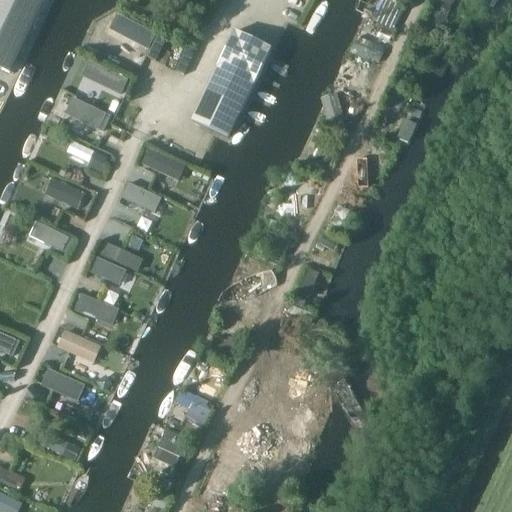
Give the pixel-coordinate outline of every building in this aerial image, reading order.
[(0,0),(0,69),(11,74),(46,0),(0,0)] [(419,37),(436,45),(456,0),(455,0),(435,0),(430,13),(419,37)] [(393,30),(402,9),(383,1),(374,21),(393,30)] [(129,22),(122,35),(141,46),(142,46),(149,31),(129,21),(129,22)] [(393,32),(382,26),(377,37),(388,43),(393,32)] [(237,33),(235,32),(192,122),(193,122),(228,139),(272,49),(237,33)] [(358,38),(352,51),(366,57),(378,63),(383,52),(384,50),(372,45),(358,38)] [(447,61),(433,55),(414,95),(429,101),(447,61)] [(82,78),(121,96),(128,81),(89,62),(82,78)] [(402,113),(410,95),(395,88),(387,107),(402,113)] [(65,115),(103,133),(111,117),(73,99),(65,115)] [(338,99),(322,103),(333,140),(348,136),(338,99)] [(382,131),(374,127),(371,135),(379,138),(382,131)] [(324,146),(320,145),(313,162),(326,167),(328,163),(333,150),(324,146)] [(150,150),(142,166),(178,183),(186,167),(150,150)] [(101,174),(107,160),(94,154),(88,168),(101,174)] [(77,211),(85,194),(53,179),(45,196),(77,211)] [(155,215),(162,200),(129,184),(121,200),(155,215)] [(62,253),(69,239),(36,223),(30,237),(62,253)] [(322,230),(317,239),(324,243),(329,234),(322,230)] [(97,254),(116,263),(122,251),(103,242),(97,254)] [(122,251),(116,263),(137,273),(143,261),(122,251)] [(119,287),(126,272),(97,259),(90,274),(119,287)] [(309,299),(319,274),(309,270),(298,294),(309,299)] [(82,295),(75,312),(97,321),(104,304),(82,295)] [(300,308),(303,301),(293,297),(290,303),(300,308)] [(311,316),(291,309),(287,319),(306,327),(311,316)] [(242,319),(253,324),(257,316),(246,310),(242,319)] [(93,366),(101,348),(65,332),(57,349),(93,366)] [(0,352),(9,357),(16,341),(0,334),(0,352)] [(227,367),(240,363),(235,344),(221,348),(227,367)] [(299,350),(286,345),(283,352),(296,357),(299,350)] [(333,413),(348,412),(343,346),(327,347),(333,413)] [(61,379),(48,373),(42,388),(54,394),(61,379)] [(207,386),(201,397),(214,403),(219,393),(207,386)] [(184,392),(178,403),(193,410),(187,421),(203,429),(209,419),(215,407),(198,399),(184,392)] [(311,429),(315,419),(298,411),(294,421),(311,429)] [(162,464),(175,470),(188,441),(167,432),(164,438),(154,460),(162,464)] [(54,452),(60,440),(47,434),(41,446),(54,452)] [(301,455),(303,456),(308,447),(287,437),(272,468),(281,473),(289,457),(292,451),(301,455)] [(19,493),(26,480),(0,467),(0,484),(19,493)] [(275,484),(268,480),(255,506),(265,511),(278,511),(289,491),(275,484)] [(0,511),(18,511),(23,505),(0,493),(0,511)] [(157,507),(165,511),(166,511),(171,503),(169,502),(162,498),(157,507)]
